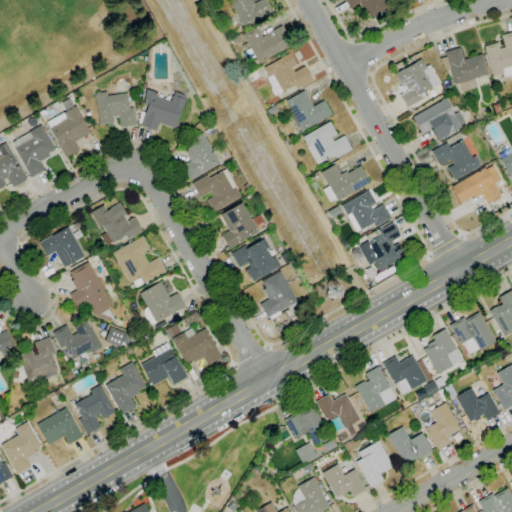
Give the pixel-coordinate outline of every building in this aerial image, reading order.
[(243,28),(227,0),(252,0),(254,3),(259,0),(266,0),(273,11),(243,28)] [(370,19),(366,12),(364,13),(359,3),(349,8),(344,0),(383,0),(388,8),(384,10),(385,12),(381,14),(380,13),(370,19)] [(258,63),(255,57),(250,60),(245,51),(249,48),(242,35),(255,27),(262,37),(281,26),(292,44),(258,63)] [(511,75),(503,78),(502,74),(492,77),(484,46),(497,43),(499,48),(504,47),(501,36),(511,32),(511,75)] [(234,45),(230,40),(238,35),(240,41),(234,45)] [(444,52),(460,47),(464,60),(482,54),(488,74),(474,78),(476,87),(461,92),(458,83),(454,85),(449,68),(447,72),(439,59),(446,57),(444,52)] [(274,96),(273,95),(272,93),(270,90),(270,88),(270,85),(267,80),(267,76),(263,68),(289,53),(296,65),(291,68),(294,72),(303,67),(311,80),(297,89),(294,85),(282,93),(281,92),(274,96)] [(406,108),(398,94),(406,90),(403,85),(401,86),(394,74),(421,59),(425,67),(430,64),(440,83),(426,91),(428,95),(406,108)] [(186,99),(182,108),(174,129),(157,123),(154,131),(140,126),(140,124),(138,123),(140,111),(144,113),(147,106),(142,104),(145,96),(144,95),(146,89),(157,93),(156,96),(170,101),(172,95),(173,95),(174,92),(183,94),(186,99)] [(296,136),(283,115),(291,110),(285,101),(303,91),(313,107),(323,101),(331,114),(302,131),(302,132),(296,136)] [(120,128),(118,115),(112,116),(113,123),(99,125),(95,93),(106,92),(107,96),(127,93),(129,108),(133,108),(136,125),(120,128)] [(80,105),(77,99),(82,96),(85,102),(80,105)] [(437,141),(430,130),(432,129),(431,128),(421,134),(412,117),(444,99),(449,106),(454,104),(465,123),(461,125),(462,127),(437,141)] [(494,114),(491,106),(497,104),(500,112),(494,114)] [(269,115),(266,110),(275,105),(278,111),(269,115)] [(65,158),(57,144),(55,145),(52,139),(54,138),(49,128),(50,128),(46,122),(75,106),(80,114),(79,114),(90,133),(74,142),(79,150),(65,158)] [(204,128),(199,123),(203,120),(208,125),(204,128)] [(316,165),(305,147),(307,147),(301,137),(329,122),(336,134),(330,137),(333,142),(344,136),(351,150),(336,158),(334,155),(316,165)] [(40,125),(41,126),(43,124),(47,131),(45,132),(49,140),(51,139),(55,147),(54,148),(54,149),(47,153),(49,156),(40,161),(44,170),(30,178),(14,148),(15,148),(12,142),(28,133),(28,132),(40,125)] [(205,133),(204,131),(214,124),(215,127),(205,133)] [(190,180),(182,166),(190,161),(181,145),(202,133),(219,163),(190,180)] [(454,181),(447,168),(452,165),(449,160),(439,166),(431,151),(446,143),(449,147),(461,140),(471,157),(475,155),(480,165),(454,181)] [(0,187),(0,144),(1,144),(2,145),(5,143),(16,162),(13,164),(15,167),(18,165),(26,179),(13,187),(7,177),(2,180),(5,185),(0,187)] [(511,182),(499,160),(511,152),(511,182)] [(329,202),(322,189),(328,186),(320,172),(334,164),(340,175),(346,171),(347,173),(360,166),(370,183),(337,201),(335,198),(329,202)] [(487,204),(481,194),(474,198),(473,196),(461,203),(451,187),(484,168),(485,170),(492,166),(500,179),(493,183),(500,196),(487,204)] [(213,212),(206,200),(212,196),(210,192),(199,198),(191,184),(207,175),(209,178),(225,169),(236,188),(235,188),(240,197),(213,212)] [(356,232),(341,206),(368,190),(375,203),(369,206),(372,210),(382,204),(390,218),(375,227),(373,223),(365,228),(365,229),(361,232),(360,230),(356,232)] [(108,245),(102,234),(105,232),(101,226),(99,228),(90,212),(103,205),(106,210),(119,203),(126,215),(124,217),(126,221),(134,217),(142,231),(128,239),(125,235),(108,245)] [(228,249),(220,235),(228,230),(223,222),(219,216),(241,203),(250,219),(251,219),(257,228),(255,229),(258,232),(228,249)] [(332,218),(328,211),(337,206),(341,212),(332,218)] [(75,231),(72,226),(77,222),(81,227),(75,231)] [(378,271),(373,261),(376,260),(367,243),(368,242),(365,237),(377,230),(378,230),(392,222),(400,237),(390,242),(393,246),(398,243),(405,256),(396,261),(378,271)] [(63,268),(54,252),(46,257),(38,242),(51,235),(51,236),(68,227),(84,256),(63,268)] [(136,287),(132,280),(129,282),(112,253),(141,236),(149,249),(142,253),(148,263),(157,257),(165,271),(143,284),(143,283),(136,287)] [(253,281),(246,269),(250,268),(246,263),(238,267),(230,253),(246,244),(248,248),(264,239),(269,248),(267,249),(271,256),(269,256),(270,258),(274,256),(279,265),(276,267),(276,268),(253,281)] [(284,263),(280,256),(285,253),(289,260),(284,263)] [(111,321),(110,322),(96,316),(95,314),(93,315),(86,303),(77,309),(68,295),(76,290),(71,281),(73,279),(69,272),(87,262),(112,304),(108,306),(109,308),(108,309),(114,319),(111,321)] [(369,279),(364,270),(370,267),(374,276),(369,279)] [(267,318),(259,304),(267,299),(262,289),(265,288),(261,281),(280,271),(297,301),(295,302),(300,311),(292,316),(291,314),(288,316),(285,311),(289,310),(287,307),(267,318)] [(169,293),(168,290),(170,288),(167,283),(165,284),(163,281),(166,279),(172,291),(169,293)] [(144,309),(146,307),(139,294),(160,282),(169,298),(176,294),(184,307),(151,325),(148,322),(145,317),(143,313),(144,309)] [(511,331),(504,336),(488,311),(498,305),(498,306),(502,304),(498,298),(511,290),(511,291),(511,331)] [(186,327),(182,320),(195,312),(196,313),(201,310),(203,314),(198,317),(199,319),(186,327)] [(468,355),(461,344),(459,345),(449,325),(463,317),(465,320),(478,312),(495,342),(479,351),(478,349),(468,355)] [(72,360),(64,346),(61,348),(52,332),(66,325),(72,335),(77,332),(74,327),(86,320),(101,348),(92,353),(91,352),(89,353),(88,351),(72,360)] [(169,338),(165,330),(174,325),(179,332),(169,338)] [(120,348),(104,341),(110,327),(125,333),(120,348)] [(207,366),(203,357),(193,363),(192,360),(185,364),(171,339),(191,328),(195,334),(205,328),(221,358),(207,366)] [(437,374),(422,349),(427,346),(426,345),(434,340),(432,336),(444,329),(462,359),(437,374)] [(0,358),(0,334),(6,331),(14,346),(7,350),(9,353),(3,356),(0,350),(0,353),(2,357),(0,358)] [(30,387),(18,356),(31,351),(33,356),(39,354),(35,342),(49,337),(56,354),(52,355),(57,369),(55,370),(58,376),(30,387)] [(152,386),(140,365),(155,357),(151,352),(166,343),(186,377),(173,385),(168,377),(152,386)] [(402,394),(396,383),(394,384),(382,364),(394,357),(398,363),(403,360),(402,359),(405,358),(406,359),(411,355),(426,381),(410,390),(410,389),(402,394)] [(121,415),(105,385),(123,375),(119,369),(131,362),(145,387),(138,391),(139,393),(130,398),(135,407),(121,415)] [(511,406),(504,411),(491,390),(502,384),(495,373),(510,364),(511,367),(511,406)] [(385,405),(370,414),(354,386),(363,381),(364,382),(368,380),(364,374),(377,367),(389,387),(378,393),(385,405)] [(449,399),(442,387),(450,383),(456,395),(449,399)] [(86,435),(77,420),(81,418),(74,406),(70,408),(69,406),(71,406),(69,402),(72,400),(75,403),(91,394),(89,390),(99,385),(114,412),(102,419),(99,414),(95,416),(100,427),(86,435)] [(468,422),(454,397),(470,388),(477,399),(487,393),(499,414),(486,421),(482,415),(479,417),(480,418),(474,422),(473,420),(468,422)] [(335,432),(329,422),(326,423),(315,402),(328,395),(332,401),(336,399),(335,398),(339,396),(340,397),(345,394),(359,419),(343,428),(343,427),(335,432)] [(436,450),(425,429),(435,423),(429,411),(444,403),(459,430),(451,435),(450,433),(445,436),(449,442),(436,450)] [(313,445),(305,432),(294,438),(283,420),(298,411),(300,415),(313,407),(330,436),(313,445)] [(47,445),(36,424),(65,408),(74,424),(75,423),(82,436),(68,445),(63,436),(47,445)] [(17,475),(0,445),(18,435),(14,429),(26,422),(40,447),(34,450),(35,453),(26,458),(31,467),(17,475)] [(351,436),(346,428),(351,425),(356,433),(351,436)] [(403,465),(386,435),(401,426),(409,440),(420,434),(431,453),(418,460),(416,457),(403,465)] [(370,488),(355,462),(361,459),(357,452),(377,441),(392,466),(379,474),(382,480),(370,488)] [(303,465),(295,450),(308,442),(317,456),(303,465)] [(0,462),(1,464),(4,462),(12,477),(0,483),(0,462)] [(335,499),(321,473),(337,464),(343,475),(353,470),(365,490),(352,497),(348,491),(345,493),(346,494),(341,497),(340,496),(335,499)] [(298,488),(296,486),(312,477),(329,508),(321,511),(294,511),(292,507),(294,506),(293,504),(292,497),(294,493),(298,488)] [(511,511),(482,511),(477,502),(492,493),(493,496),(506,488),(511,498),(511,511)] [(231,511),(227,508),(232,502),(237,506),(231,511)] [(254,511),(270,502),(276,511),(278,511),(287,507),(289,511),(254,511)] [(127,511),(143,503),(147,511),(127,511)]
